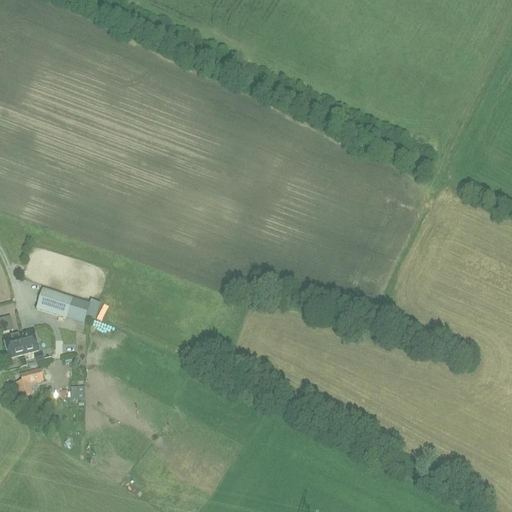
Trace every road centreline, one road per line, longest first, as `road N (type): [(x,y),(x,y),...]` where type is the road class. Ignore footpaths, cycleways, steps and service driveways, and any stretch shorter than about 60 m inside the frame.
road 1 (track): [(85,0),(437,168)]
road 2 (track): [(511,18),(428,186)]
